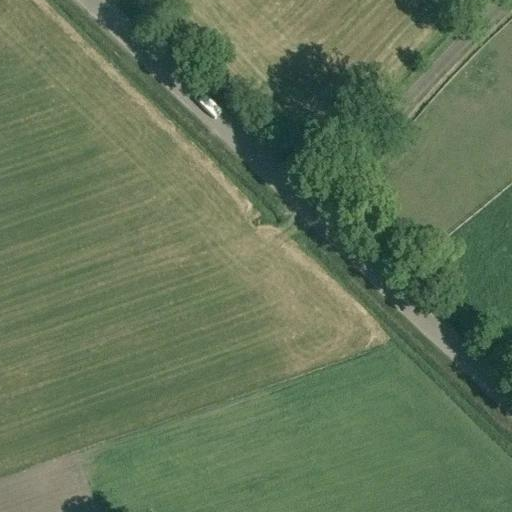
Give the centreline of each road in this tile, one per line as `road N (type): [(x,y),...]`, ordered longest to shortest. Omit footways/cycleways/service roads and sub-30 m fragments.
road 1 (unclassified): [(310,212),(90,0)]
road 2 (unclassified): [(310,212),(511,6)]
road 3 (unclassified): [(511,404),(310,212)]
